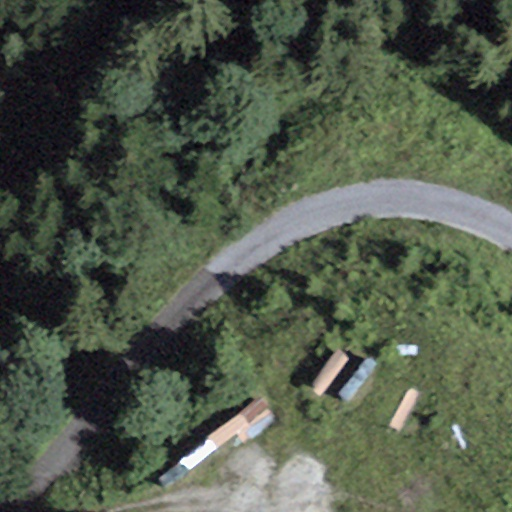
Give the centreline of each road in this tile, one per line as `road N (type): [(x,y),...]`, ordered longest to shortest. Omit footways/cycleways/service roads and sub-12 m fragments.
road 1 (track): [(10,511),(196,287),(286,218),(338,197),(382,191),(430,193),(511,227)]
road 2 (track): [(107,511),(150,501),(253,511)]
